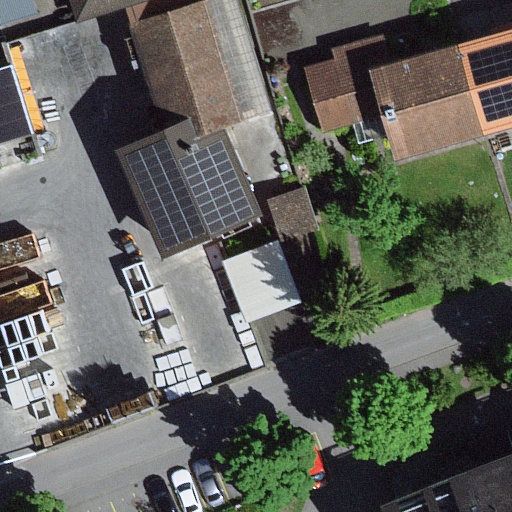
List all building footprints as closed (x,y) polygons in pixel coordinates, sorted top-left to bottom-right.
[(78,23),(70,0),(0,0),(0,171),(39,158),(4,45),(78,23)] [(70,0),(78,23),(126,10),(162,132),(115,151),(161,260),(264,216),(226,131),(275,113),(237,0),(70,0)] [(511,22),(490,29),(492,35),(459,45),(485,135),(511,126),(511,22)] [(335,59),(305,68),(323,132),(382,116),(392,162),(485,135),(459,45),(427,52),(425,46),(389,57),(383,35),(333,50),(335,59)] [(318,229),(304,188),(268,201),(282,242),(318,229)] [(302,303),(278,241),(223,262),(247,324),(302,303)] [(511,511),(511,455),(381,508),(381,511),(511,511)]
